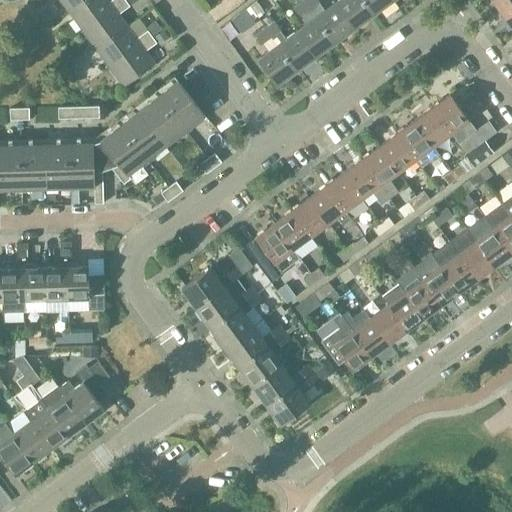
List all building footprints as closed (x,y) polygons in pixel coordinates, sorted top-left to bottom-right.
[(60,0),(70,13),(87,0),(60,0)] [(113,0),(110,3),(107,0),(87,0),(70,13),(83,32),(125,1),(124,0),(113,0)] [(125,1),(83,32),(97,50),(128,27),(119,15),(139,0),(127,0),(126,1),(125,1)] [(215,0),(214,1),(221,11),(237,0),(215,0)] [(318,0),(307,0),(305,2),(336,43),(355,29),(336,3),(325,12),(319,4),(320,3),(318,0)] [(340,0),(336,3),(355,29),(374,15),(363,0),(340,0)] [(363,0),(374,15),(394,1),(392,0),(363,0)] [(506,19),(511,14),(511,0),(492,0),(506,19)] [(248,1),(227,13),(236,28),(257,15),(248,1)] [(303,16),(308,24),(298,32),(316,58),(336,43),(305,2),(295,9),(301,17),(303,16)] [(128,27),(97,50),(110,69),(152,38),(152,37),(162,30),(156,22),(146,29),(148,32),(137,40),(128,27)] [(276,23),(267,30),(297,72),(316,58),(298,32),(287,40),(281,32),(282,31),(276,23)] [(264,44),(270,52),(259,60),(277,86),(297,72),(267,30),(257,37),(263,45),(264,44)] [(169,37),(164,31),(155,37),(160,44),(169,37)] [(152,38),(110,69),(124,87),(155,65),(146,52),(157,44),(152,38)] [(0,190),(95,188),(95,182),(95,174),(103,170),(111,167),(119,163),(125,171),(129,175),(205,117),(178,83),(101,142),(102,143),(94,146),(94,144),(0,146),(0,190)] [(450,95),(433,108),(452,134),(459,144),(467,138),(460,128),(469,121),(450,95)] [(93,108),(93,119),(101,119),(101,107),(93,108)] [(69,120),(68,108),(60,108),(60,120),(69,120)] [(77,108),(68,108),(69,120),(77,120),(77,108)] [(85,108),(77,108),(77,120),(85,119),(85,108)] [(93,108),(85,108),(85,119),(93,119),(93,108)] [(452,134),(433,108),(414,121),(433,147),(452,134)] [(22,121),(22,109),(12,109),(12,121),(22,121)] [(22,121),(32,121),(31,109),(22,109),(22,121)] [(433,147),(414,121),(397,134),(416,160),(422,168),(439,156),(433,147)] [(416,160),(397,134),(380,147),(399,173),(416,160)] [(475,167),(483,161),(493,153),(485,142),(466,156),(475,167)] [(399,173),(380,147),(362,160),(390,199),(399,192),(389,180),(399,173)] [(511,150),(503,157),(509,165),(511,163),(511,150)] [(207,160),(214,169),(222,163),(215,154),(207,160)] [(214,169),(207,160),(200,165),(207,175),(214,169)] [(390,199),(362,160),(344,173),(363,199),(372,192),(382,205),(390,199)] [(119,163),(111,167),(118,176),(125,171),(119,163)] [(451,172),(457,180),(465,174),(459,166),(451,172)] [(487,168),(479,173),(485,181),(492,175),(487,168)] [(104,182),(103,170),(95,174),(95,182),(104,182)] [(129,175),(125,171),(118,176),(125,185),(132,179),(129,175)] [(457,180),(451,172),(444,178),(449,186),(457,180)] [(363,199),(344,173),(326,186),(345,212),(363,199)] [(462,186),(468,194),(476,188),(470,180),(462,186)] [(104,182),(95,182),(95,188),(95,192),(104,192),(104,182)] [(169,188),(175,197),(183,192),(176,182),(169,188)] [(326,186),(309,198),(328,224),(338,217),(343,223),(350,218),(345,212),(326,186)] [(468,194),(462,186),(454,192),(460,200),(468,194)] [(175,197),(169,188),(161,194),(168,203),(175,197)] [(104,204),(104,192),(95,192),(96,205),(104,204)] [(417,197),(422,205),(431,199),(425,192),(417,197)] [(511,196),(502,204),(511,218),(511,196)] [(422,205),(417,197),(409,203),(415,211),(422,205)] [(309,198),(292,211),(311,237),(328,224),(309,198)] [(511,253),(511,218),(502,204),(484,217),(511,254),(511,253)] [(427,212),(433,220),(441,214),(435,206),(427,212)] [(292,211),(274,224),(293,250),(311,237),(292,211)] [(433,220),(427,212),(419,217),(425,226),(433,220)] [(381,223),(387,231),(395,226),(389,217),(381,223)] [(484,217),(467,230),(475,241),(494,267),(511,254),(484,217)] [(387,231),(381,223),(373,229),(379,237),(387,231)] [(293,250),(274,224),(256,237),(268,254),(258,261),(273,282),(283,274),(282,272),(300,259),(293,250)] [(467,230),(449,242),(477,280),(494,267),(475,241),(467,230)] [(399,232),(391,238),(397,246),(406,240),(399,232)] [(397,246),(391,238),(383,243),(389,252),(397,246)] [(477,280),(449,242),(432,255),(440,267),(459,293),(477,280)] [(61,254),(71,253),(71,243),(61,244),(61,254)] [(346,249),(352,257),(360,251),(354,243),(346,249)] [(18,255),(28,255),(27,245),(18,245),(18,255)] [(352,257),(346,249),(338,255),(344,263),(352,257)] [(365,257),(371,266),(381,259),(375,250),(365,257)] [(71,253),(61,254),(61,264),(71,264),(71,253)] [(28,265),(28,255),(18,255),(18,265),(28,265)] [(371,266),(365,257),(356,263),(362,271),(371,266)] [(253,268),(247,260),(237,267),(243,275),(253,268)] [(362,271),(356,263),(349,269),(355,277),(362,271)] [(89,267),(66,268),(67,300),(89,299),(89,311),(105,311),(104,275),(89,276),(89,267)] [(197,309),(225,288),(242,275),(236,267),(219,280),(211,268),(182,289),(197,309)] [(459,293),(440,267),(423,280),(442,306),(459,293)] [(46,300),(45,268),(23,269),(24,301),(25,301),(46,300)] [(67,300),(66,268),(45,268),(46,300),(67,300)] [(25,313),(25,301),(24,301),(23,269),(2,270),(3,301),(2,301),(2,314),(25,313)] [(311,274),(317,282),(324,276),(319,269),(311,274)] [(339,276),(345,284),(355,277),(349,269),(339,276)] [(317,282),(311,274),(303,280),(309,288),(317,282)] [(442,306),(423,280),(405,293),(424,319),(442,306)] [(330,283),(322,289),(327,296),(335,290),(330,283)] [(424,319),(405,293),(400,286),(382,299),(387,306),(406,331),(424,319)] [(225,288),(197,309),(210,328),(256,294),(251,287),(234,299),(225,288)] [(327,296),(322,289),(314,294),(319,302),(327,296)] [(262,302),(256,294),(210,328),(225,347),(253,326),(245,314),(262,302)] [(387,306),(370,318),(389,344),(406,331),(387,306)] [(389,344),(370,318),(365,311),(353,319),(348,313),(342,317),(353,331),(372,357),(389,344)] [(339,366),(346,361),(353,370),(372,357),(353,331),(342,317),(340,314),(332,320),(339,329),(321,342),(339,366)] [(262,338),(253,326),(225,347),(239,367),(285,333),(279,326),(262,338)] [(285,333),(239,367),(253,386),(282,365),(273,353),(290,341),(285,333)] [(15,341),(4,341),(4,357),(15,357),(15,341)] [(84,346),(85,354),(97,354),(96,346),(84,346)] [(18,358),(12,359),(25,376),(32,370),(23,357),(22,356),(18,358)] [(334,370),(329,362),(317,371),(322,378),(334,370)] [(282,365),(253,386),(267,406),(313,372),(308,364),(290,377),(282,365)] [(83,383),(75,389),(68,380),(59,387),(86,424),(104,410),(98,402),(108,395),(87,366),(76,374),(83,383)] [(319,379),(313,372),(267,406),(282,425),(311,404),(302,392),(319,379)] [(31,385),(25,376),(16,382),(23,391),(31,385)] [(86,424),(59,387),(58,385),(41,398),(69,436),(86,424)] [(69,436),(41,398),(23,411),(31,421),(51,449),(69,436)] [(51,449),(31,421),(13,434),(34,462),(51,449)] [(34,462),(13,434),(0,444),(0,461),(3,459),(15,475),(34,462)]
